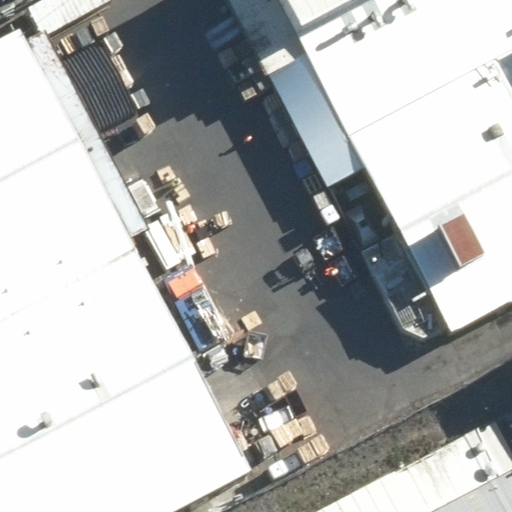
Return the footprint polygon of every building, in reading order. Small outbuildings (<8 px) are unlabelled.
[(273,0),(299,49),(393,0),(273,0)] [(511,0),(393,0),(299,49),(449,340),(511,307),(511,0)] [(142,239),(36,34),(0,52),(0,511),(209,511),(247,493),(122,250),(142,239)] [(511,354),(492,365),(511,404),(511,354)] [(450,511),(511,480),(511,469),(490,426),(322,511),(450,511)] [(511,511),(511,480),(450,511),(511,511)]
